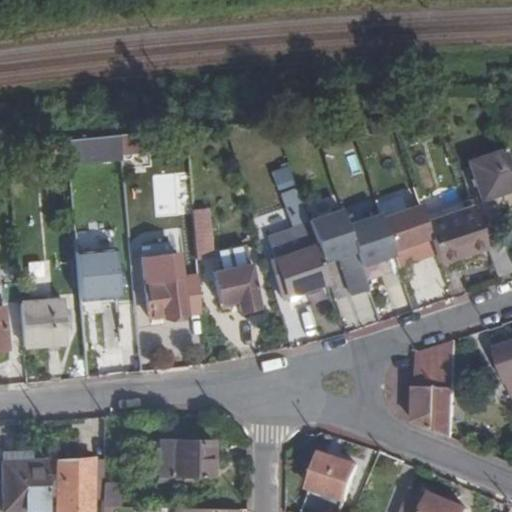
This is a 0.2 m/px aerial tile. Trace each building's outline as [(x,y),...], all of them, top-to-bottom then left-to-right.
[(145,151),(143,134),(67,142),(68,158),(145,151)] [(484,200),(511,190),(511,155),(510,149),(471,162),(484,200)] [(295,190),(282,194),(287,211),(301,207),(295,190)] [(206,198),(191,199),(197,259),(212,258),(206,198)] [(422,205),(383,219),(394,250),(433,238),(428,223),(422,205)] [(441,263),(489,247),(475,205),(428,223),(433,238),(441,263)] [(344,210),(309,221),(318,245),(324,263),(339,257),(353,297),(371,290),(363,267),(349,225),(344,210)] [(381,214),(349,225),(363,267),(396,255),(394,250),(383,219),(381,214)] [(142,255),(168,253),(168,244),(141,245),(142,255)] [(289,299),(331,282),(324,263),(318,245),(276,259),(289,299)] [(214,272),(218,304),(235,301),(237,312),(257,308),(245,246),(227,249),(231,269),(225,270),(214,272)] [(227,249),(222,250),(225,270),(231,269),(227,249)] [(119,251),(77,252),(79,311),(105,310),(105,300),(121,300),(119,251)] [(186,316),(202,314),(198,274),(180,276),(181,280),(146,284),(150,320),(166,319),(167,323),(186,320),(186,316)] [(64,301),(22,306),(26,348),(68,345),(64,301)] [(438,347),(419,353),(418,372),(417,422),(454,437),(457,373),(457,340),(438,347)] [(511,343),(495,349),(511,397),(511,343)] [(215,442),(159,440),(159,476),(175,476),(185,476),(215,477),(215,442)] [(360,466),(325,456),(313,491),(316,492),(350,502),(360,466)] [(43,459),(0,461),(2,511),(41,509),(41,511),(47,511),(46,478),(43,459)] [(93,511),(94,465),(59,465),(58,511),(93,511)] [(347,511),(350,502),(316,492),(309,511),(347,511)] [(469,511),(470,510),(436,497),(429,511),(469,511)]
